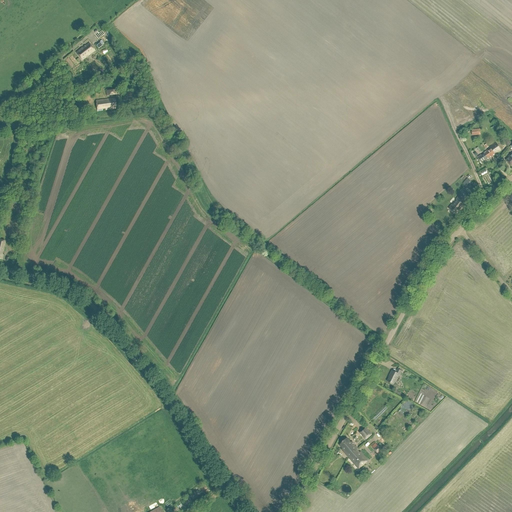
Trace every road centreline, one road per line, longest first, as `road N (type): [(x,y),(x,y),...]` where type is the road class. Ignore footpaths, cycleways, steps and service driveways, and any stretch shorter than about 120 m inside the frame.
road 1 (unclassified): [(287,511),(430,264),(511,179)]
road 2 (unclassified): [(251,511),(129,342),(66,285),(0,269)]
